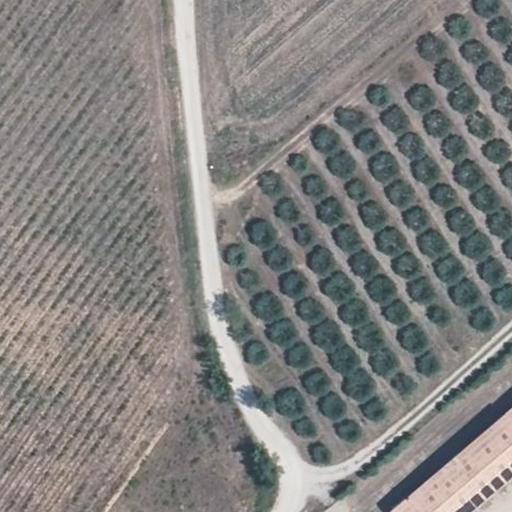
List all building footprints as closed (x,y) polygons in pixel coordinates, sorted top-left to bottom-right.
[(310,197),(326,192),(321,174),(305,179),(310,197)] [(326,224),(344,218),(337,198),(319,204),(326,224)] [(279,217),(296,221),(300,203),(283,199),(279,217)] [(338,228),(341,247),(358,245),(355,226),(338,228)] [(274,247),(270,261),(287,266),(291,252),(274,247)] [(364,251),(354,261),(368,275),(378,264),(364,251)] [(344,273),(324,281),(330,296),(350,288),(344,273)] [(261,315),(280,310),(274,291),(255,296),(261,315)] [(392,511),(471,511),(511,477),(511,416),(507,411),(392,511)]
